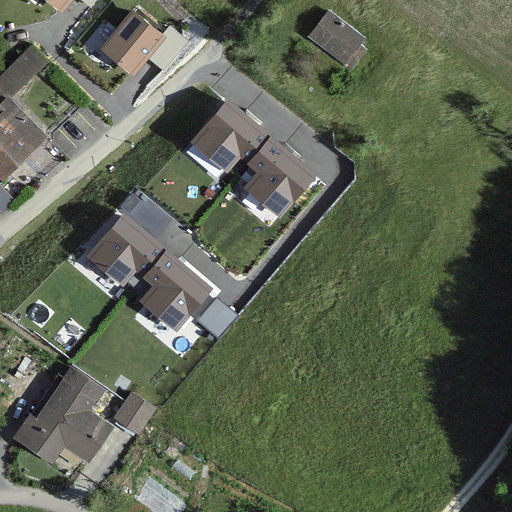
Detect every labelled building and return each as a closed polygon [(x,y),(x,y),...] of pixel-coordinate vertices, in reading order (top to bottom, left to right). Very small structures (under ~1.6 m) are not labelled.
[(52,0),(63,9),(71,0),(52,0)] [(135,72),(170,30),(136,2),(101,45),(135,72)] [(313,37),(348,64),(368,39),(334,11),(313,37)] [(152,54),(166,66),(188,40),(174,28),(152,54)] [(0,113),(53,64),(34,44),(0,74),(0,113)] [(194,137),(230,168),(244,152),(260,166),(246,182),(284,215),(323,171),(232,93),(194,137)] [(0,169),(9,179),(53,136),(20,103),(0,122),(0,169)] [(0,209),(11,201),(0,187),(0,209)] [(180,328),(218,283),(128,207),(91,251),(140,292),(139,293),(180,328)] [(220,294),(200,316),(219,333),(239,311),(220,294)] [(114,377),(81,355),(24,439),(57,461),(67,446),(90,462),(114,427),(91,411),(114,377)] [(115,415),(141,432),(158,407),(132,389),(115,415)]
